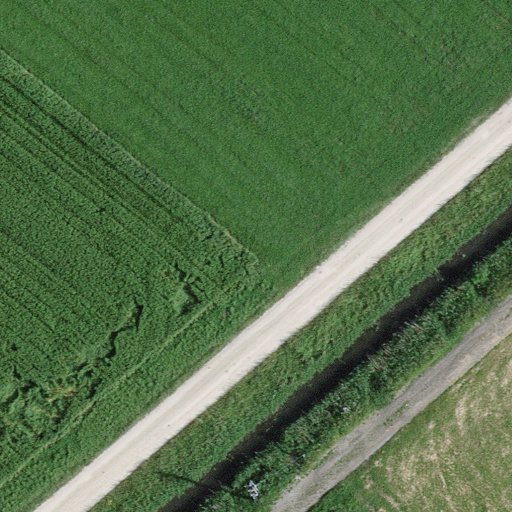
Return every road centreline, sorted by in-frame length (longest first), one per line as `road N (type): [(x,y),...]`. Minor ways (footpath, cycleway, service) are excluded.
road 1 (track): [(511,115),(58,511)]
road 2 (track): [(511,337),(311,511)]
